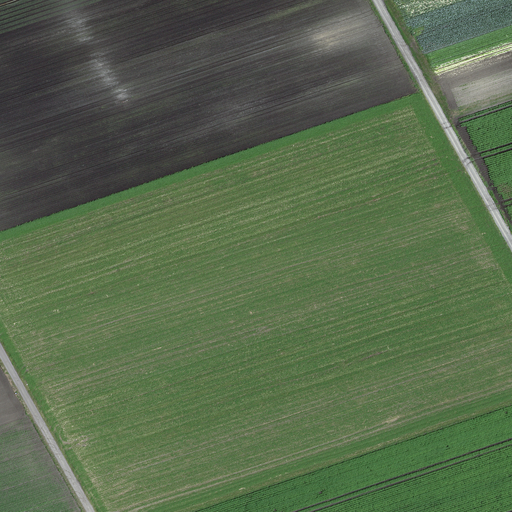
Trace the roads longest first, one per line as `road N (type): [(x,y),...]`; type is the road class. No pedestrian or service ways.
road 1 (track): [(375,0),(511,243)]
road 2 (track): [(0,349),(90,511)]
